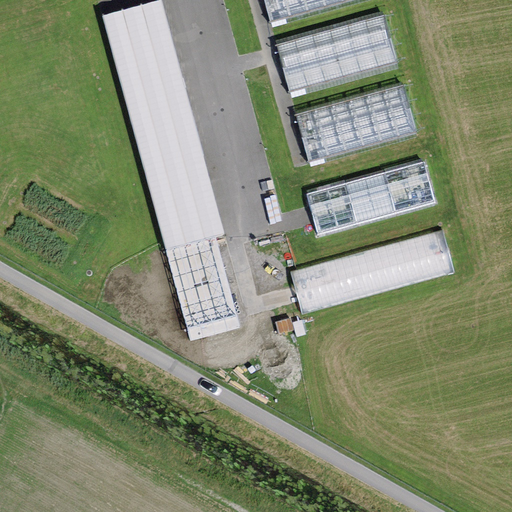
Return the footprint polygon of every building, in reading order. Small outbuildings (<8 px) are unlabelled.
[(102,16),(189,342),(240,328),(215,238),(224,236),(160,0),(102,16)] [(264,0),(270,21),(349,0),(264,0)] [(277,45),(290,93),(398,64),(385,16),(277,45)] [(293,114),(306,162),(415,133),(402,85),(293,114)] [(305,193),(316,234),(434,202),(423,161),(305,193)] [(290,270),(302,316),(455,275),(442,229),(290,270)]
